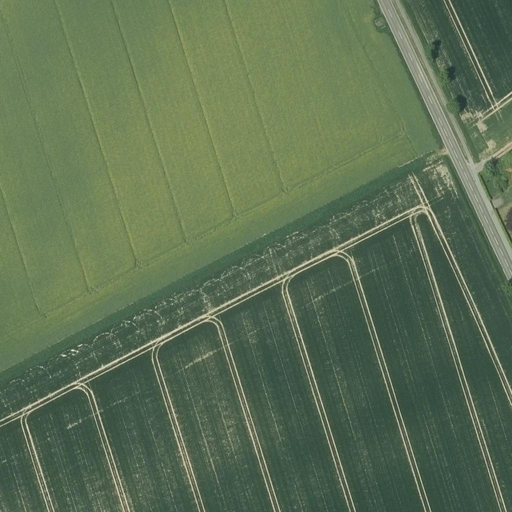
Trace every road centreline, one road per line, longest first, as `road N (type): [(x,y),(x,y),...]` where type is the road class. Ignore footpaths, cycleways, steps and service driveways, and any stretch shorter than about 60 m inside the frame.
road 1 (track): [(451,147),(0,377)]
road 2 (tertiary): [(511,274),(380,0)]
